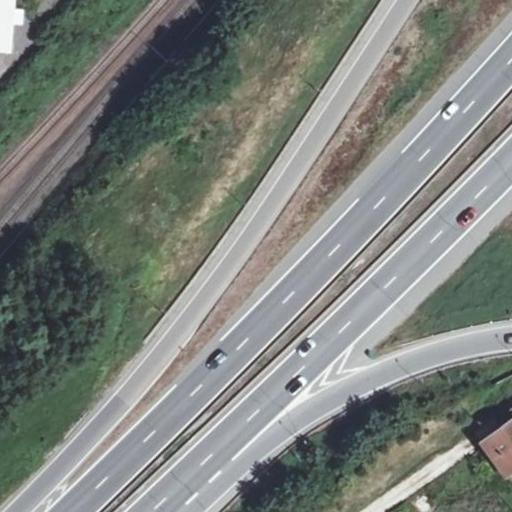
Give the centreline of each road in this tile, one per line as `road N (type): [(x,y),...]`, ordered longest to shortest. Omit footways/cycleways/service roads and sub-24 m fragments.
road 1 (trunk): [(406,0),(205,298),(19,511)]
road 2 (trunk): [(511,59),(70,511)]
road 3 (trunk): [(153,511),(511,162)]
road 4 (trunk): [(176,511),(347,390),(412,361),(511,338)]
